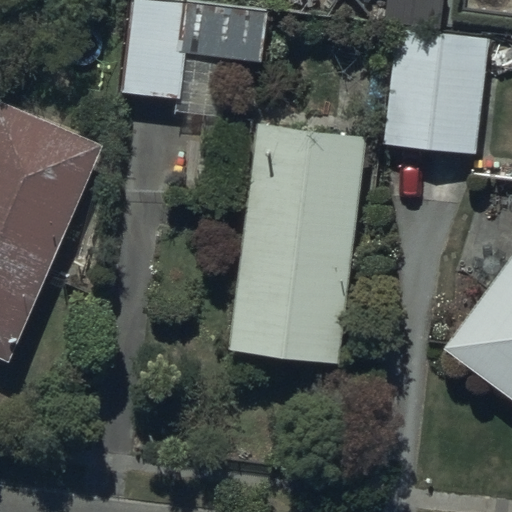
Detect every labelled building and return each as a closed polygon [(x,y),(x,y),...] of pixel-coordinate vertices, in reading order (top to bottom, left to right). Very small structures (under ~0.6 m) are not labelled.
[(269,1),(262,0),(126,0),(119,83),(181,89),(185,46),(265,53),(269,1)] [(394,22),(380,135),(474,147),(488,34),(394,22)] [(104,139),(0,95),(0,346),(11,351),(104,139)] [(364,128),(256,113),(226,341),(334,356),(364,128)] [(511,245),(442,338),(511,390),(511,245)]
